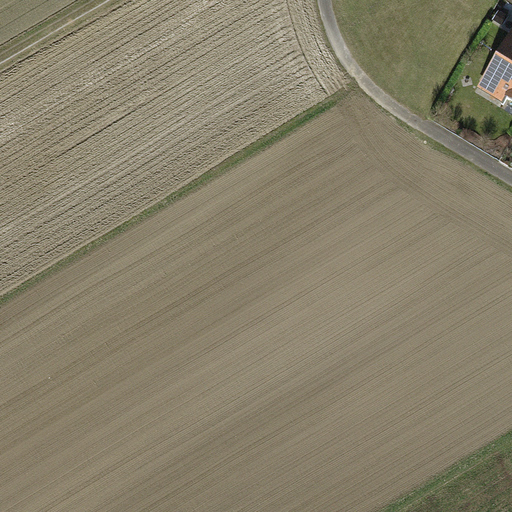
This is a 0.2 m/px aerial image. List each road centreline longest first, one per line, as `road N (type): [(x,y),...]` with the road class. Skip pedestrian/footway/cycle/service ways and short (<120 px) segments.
road 1 (track): [(511,179),(359,83),(323,0)]
road 2 (track): [(0,64),(111,0)]
